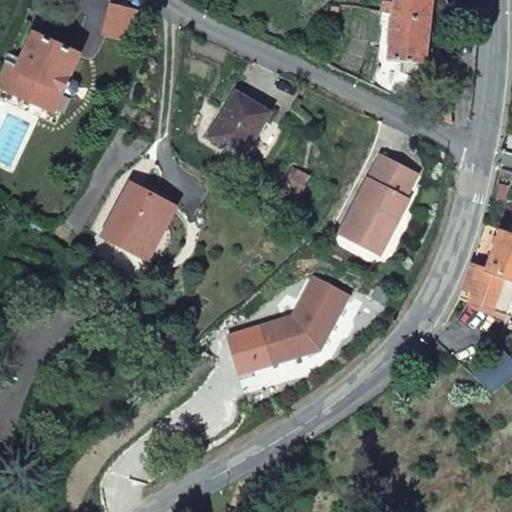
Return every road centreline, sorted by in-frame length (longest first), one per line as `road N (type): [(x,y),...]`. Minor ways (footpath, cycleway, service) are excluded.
road 1 (tertiary): [(157,511),(329,406),(382,363),(422,316),(448,267),(479,153)]
road 2 (residential): [(479,153),(168,0)]
road 3 (tertiary): [(479,153),(493,0)]
